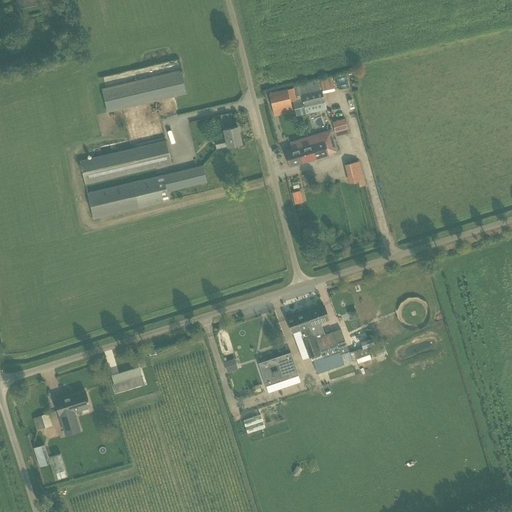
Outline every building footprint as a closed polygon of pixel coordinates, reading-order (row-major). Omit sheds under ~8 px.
[(30,7),(29,0),(17,0),(18,8),(30,7)] [(107,111),(187,93),(181,70),(102,89),(107,111)] [(338,88),(348,86),(345,73),(335,75),(338,88)] [(296,115),(306,113),(326,108),(322,89),(323,89),(320,78),(292,85),(295,96),(296,96),(296,100),(293,101),(296,115)] [(291,106),(287,90),(269,94),(273,110),(291,106)] [(227,146),(241,143),(237,127),(231,128),(228,113),(220,115),(224,130),(223,130),(225,137),(214,140),(216,148),(227,145),(227,146)] [(344,119),(332,122),(335,133),(347,129),(344,119)] [(300,140),(307,161),(336,152),(329,131),(300,140)] [(172,163),(166,139),(80,160),(85,183),(172,163)] [(297,148),(285,152),(289,166),(307,161),(300,140),(295,141),(297,148)] [(168,191),(206,181),(202,165),(163,175),(88,193),(94,219),(170,200),(168,191)] [(361,174),(348,177),(349,184),(358,182),(360,187),(364,186),(362,178),(361,174)] [(295,204),(303,201),(300,190),(292,192),(295,204)] [(328,319),(327,315),(323,306),(303,313),(312,338),(314,337),(314,339),(324,335),(320,322),(321,321),(328,319)] [(312,338),(303,313),(287,319),(290,328),(292,333),(301,330),(302,334),(301,334),(302,339),(303,339),(310,356),(320,353),(314,339),(314,337),(312,338)] [(314,339),(320,353),(321,352),(322,356),(340,350),(338,345),(333,332),(324,335),(314,339)] [(358,362),(371,358),(366,342),(363,343),(364,348),(355,351),(358,362)] [(262,356),(272,359),(274,351),(264,348),(262,356)] [(344,362),(340,350),(322,356),(313,360),(317,372),(344,362)] [(266,389),(301,377),(293,353),(271,360),(271,362),(259,367),(266,389)] [(236,359),(224,362),(227,372),(239,369),(236,359)] [(144,384),(142,375),(113,383),(116,393),(144,384)] [(90,406),(85,391),(54,401),(59,416),(60,416),(60,418),(65,435),(75,432),(81,430),(75,411),(90,406)] [(245,419),(248,431),(265,426),(262,415),(245,419)] [(44,428),(41,416),(32,419),(36,431),(44,428)] [(44,444),(35,446),(39,466),(48,464),(44,444)] [(63,453),(49,456),(54,479),(67,477),(63,453)] [(296,466),(293,471),(299,474),(302,469),(296,466)]
